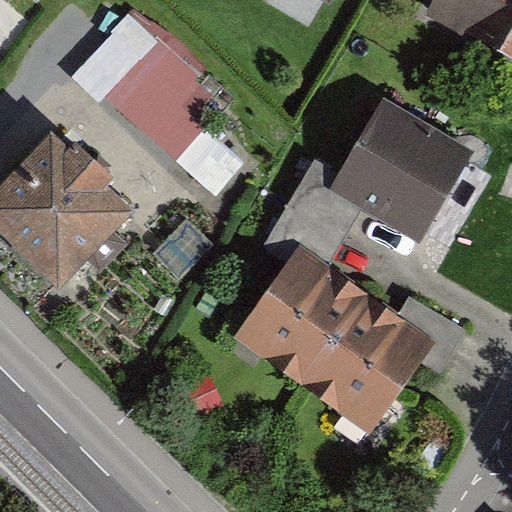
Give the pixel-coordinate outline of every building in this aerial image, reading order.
[(511,0),(447,0),(438,17),(511,55),(511,0)] [(203,122),(228,95),(134,11),(78,74),(219,200),(251,164),(203,122)] [(483,152),(390,101),(339,193),(433,244),(483,152)] [(62,135),(0,201),(0,231),(67,294),(145,211),(62,135)] [(350,277),(307,247),(243,338),(379,433),(443,342),(402,313),(350,277)]
